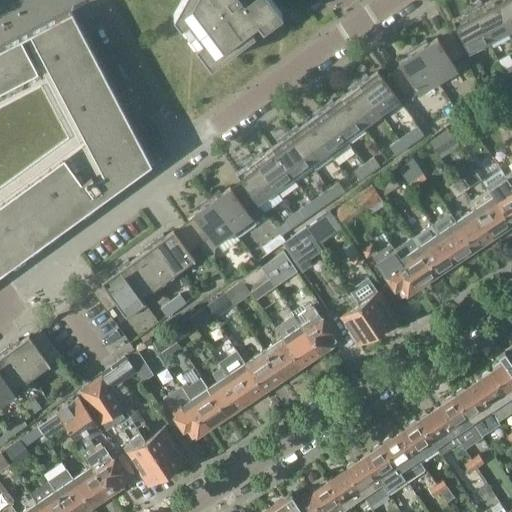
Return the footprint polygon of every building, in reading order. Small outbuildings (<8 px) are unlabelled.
[(181,0),(173,16),(210,65),(281,12),(272,0),(181,0)] [(508,31),(491,0),(483,4),(481,1),(470,7),(489,42),(508,31)] [(511,0),(491,0),(508,31),(511,29),(511,0)] [(489,42),(470,7),(459,12),(461,16),(452,21),(469,52),(489,42)] [(0,46),(0,155),(106,89),(112,86),(71,9),(0,46)] [(452,61),(463,54),(450,33),(439,40),(437,38),(428,43),(426,39),(416,46),(437,81),(457,69),(452,61)] [(437,81),(416,46),(405,53),(407,56),(399,61),(400,64),(389,71),(402,92),(413,85),(418,93),(437,81)] [(508,78),(511,75),(511,64),(503,69),(508,78)] [(497,84),(508,78),(503,69),(493,75),(497,84)] [(357,81),(380,113),(399,100),(378,71),(370,77),(367,74),(357,81)] [(350,92),(342,97),(363,126),(380,113),(357,81),(347,89),(350,92)] [(0,271),(1,271),(118,186),(151,162),(112,86),(106,89),(0,155),(0,271)] [(345,139),(363,126),(342,97),(335,102),(332,99),(322,107),(345,139)] [(464,115),(474,129),(496,113),(485,99),(464,115)] [(307,122),(328,151),(345,139),(322,107),(312,114),(315,117),(307,122)] [(333,158),(328,151),(307,122),(300,128),(297,125),(287,132),(310,164),(315,171),(333,158)] [(449,131),(432,143),(441,157),(459,145),(449,131)] [(293,177),(310,164),(287,132),(277,139),(280,142),(272,148),(293,177)] [(415,140),(409,132),(399,139),(405,147),(415,140)] [(395,154),(405,147),(399,139),(390,146),(395,154)] [(293,177),(272,148),(265,153),(262,150),(252,157),(275,189),(293,177)] [(257,203),(275,189),(252,157),(242,165),(245,168),(236,174),(242,181),(257,203)] [(380,165),(374,157),(364,164),(370,172),(380,165)] [(409,183),(424,173),(413,158),(398,168),(409,183)] [(360,179),(370,172),(364,164),(354,171),(360,179)] [(392,174),(377,183),(385,194),(399,184),(392,174)] [(455,182),(462,192),(468,188),(461,178),(455,182)] [(231,189),(230,187),(222,192),(219,189),(209,197),(233,230),(238,236),(256,223),(252,217),(263,210),(257,203),(242,181),(231,189)] [(344,190),(339,182),(329,189),(335,197),(344,190)] [(462,192),(455,182),(447,188),(454,198),(462,192)] [(374,184),(358,194),(368,209),(383,199),(374,184)] [(511,186),(510,184),(491,196),(511,226),(511,224),(511,186)] [(467,200),(473,208),(492,236),(501,230),(502,232),(511,226),(491,196),(485,188),(467,200)] [(325,204),(335,197),(329,189),(319,196),(325,204)] [(195,215),(184,223),(199,244),(210,259),(214,257),(215,243),(233,230),(209,197),(199,204),(201,207),(193,213),(195,215)] [(309,215),(303,207),(293,214),(299,222),(309,215)] [(473,208),(456,220),(476,249),(484,244),(483,242),(492,236),(473,208)] [(306,225),(304,226),(310,234),(316,243),(340,226),(328,209),(324,212),(306,225)] [(451,213),(432,226),(455,260),(464,255),(465,256),(476,249),(456,220),(451,213)] [(289,229),(299,222),(293,214),(284,221),(289,229)] [(165,237),(163,233),(153,241),(176,273),(195,259),(189,251),(199,244),(184,223),(165,237)] [(316,243),(310,234),(304,226),(281,243),(300,271),(312,263),(309,258),(321,250),(316,243)] [(414,238),(439,274),(448,268),(446,266),(455,260),(432,226),(414,238)] [(400,258),(419,285),(427,279),(428,281),(439,274),(414,238),(396,251),(400,258)] [(145,251),(138,257),(159,285),(176,273),(153,241),(143,248),(145,251)] [(366,257),(372,254),(376,251),(371,243),(361,250),(366,257)] [(372,254),(381,267),(401,297),(419,285),(400,258),(396,251),(391,244),(377,253),(376,251),(372,254)] [(260,266),(273,286),(296,271),(281,251),(260,266)] [(352,266),(362,259),(357,252),(347,259),(352,266)] [(159,285),(138,257),(131,262),(128,259),(118,266),(141,298),(159,285)] [(141,298),(118,266),(108,273),(110,277),(91,290),(106,311),(117,303),(128,318),(146,304),(141,298)] [(273,286),(260,266),(242,278),(256,298),(273,286)] [(232,303),(249,290),(241,279),(224,291),(232,303)] [(396,319),(377,291),(366,298),(360,288),(352,293),(377,332),(396,319)] [(216,308),(228,300),(229,299),(224,291),(211,300),(216,308)] [(351,308),(339,316),(358,345),(377,332),(352,293),(345,298),(351,308)] [(170,301),(176,309),(186,302),(180,294),(170,301)] [(176,309),(170,301),(160,308),(166,316),(176,309)] [(294,316),(298,323),(318,352),(336,340),(316,311),(312,305),(294,316)] [(204,308),(189,319),(195,327),(210,316),(204,308)] [(298,323),(281,335),(302,366),(311,360),(310,358),(318,352),(298,323)] [(169,333),(175,343),(184,336),(177,327),(169,333)] [(21,341),(18,338),(8,346),(31,378),(50,364),(60,356),(40,328),(29,336),(21,341)] [(167,332),(153,342),(158,351),(173,341),(167,332)] [(292,373),(302,366),(281,335),(262,347),(282,377),(291,371),(292,373)] [(0,356),(0,371),(14,390),(31,378),(8,346),(0,351),(0,355),(0,356)] [(262,347),(244,360),(265,391),(274,385),(273,383),(282,377),(262,347)] [(143,381),(154,374),(136,348),(126,354),(143,381)] [(493,371),(492,371),(511,402),(511,399),(509,396),(511,394),(511,361),(509,363),(505,356),(507,354),(506,352),(504,350),(498,354),(502,360),(493,367),(493,371)] [(128,389),(122,380),(133,373),(123,356),(103,371),(114,387),(120,395),(128,389)] [(255,398),(265,391),(244,360),(226,372),(245,401),(253,396),(255,398)] [(214,380),(207,385),(228,416),(237,409),(236,408),(245,401),(226,372),(222,367),(211,374),(214,380)] [(0,400),(14,390),(0,371),(0,400)] [(511,411),(511,402),(492,371),(491,372),(487,371),(483,374),(483,378),(473,384),(479,393),(481,391),(487,400),(485,402),(490,409),(498,421),(511,411)] [(122,407),(100,374),(77,389),(99,423),(122,408),(122,407)] [(457,395),(456,396),(472,421),(481,415),(490,429),(499,422),(498,421),(490,409),(485,402),(487,400),(481,391),(479,393),(473,384),(465,389),(461,388),(457,391),(457,395)] [(218,422),(228,416),(207,385),(189,397),(208,426),(216,421),(218,422)] [(208,426),(189,397),(179,403),(175,396),(166,403),(190,438),(208,426)] [(463,427),(472,421),(456,396),(454,397),(450,396),(446,399),(446,402),(438,407),(444,416),(441,418),(447,427),(448,427),(453,434),(462,448),(463,448),(473,441),(463,427)] [(75,439),(95,425),(78,397),(56,413),(57,413),(65,426),(75,439)] [(35,399),(25,406),(31,414),(41,407),(35,399)] [(130,401),(122,407),(122,408),(131,421),(166,473),(186,460),(164,427),(162,428),(161,427),(152,434),(130,401)] [(421,419),(419,420),(436,445),(442,454),(450,448),(468,474),(477,468),(472,460),(463,448),(462,448),(453,434),(448,427),(447,427),(441,418),(444,416),(438,407),(428,413),(425,412),(421,415),(421,419)] [(47,438),(65,426),(57,413),(38,426),(43,433),(47,438)] [(26,424),(21,416),(11,423),(16,431),(26,424)] [(410,426),(400,433),(405,441),(407,441),(413,450),(411,451),(420,464),(428,458),(424,453),(436,445),(419,420),(418,421),(414,420),(410,422),(410,426)] [(149,485),(166,473),(131,421),(121,428),(127,437),(120,442),(149,485)] [(7,438),(16,431),(11,423),(1,430),(7,438)] [(43,433),(38,426),(22,438),(27,445),(43,433)] [(405,441),(400,433),(392,438),(388,437),(384,440),(384,443),(381,445),(406,482),(424,470),(420,464),(411,451),(413,450),(407,441),(405,441)] [(31,454),(21,438),(7,449),(16,464),(31,454)] [(373,451),(362,458),(368,467),(371,465),(377,474),(376,475),(388,493),(406,482),(381,445),(378,444),(373,448),(373,451)] [(87,457),(92,464),(111,491),(127,480),(107,451),(103,445),(87,457)] [(0,453),(0,470),(10,463),(2,452),(0,453)] [(480,455),(472,460),(477,468),(485,462),(480,455)] [(347,468),(346,469),(345,469),(342,468),(361,496),(368,507),(388,493),(376,475),(377,474),(371,465),(368,467),(362,458),(356,462),(352,461),(347,464),(347,468)] [(101,498),(108,493),(111,491),(92,464),(73,476),(94,506),(102,500),(101,498)] [(67,467),(46,481),(67,511),(80,511),(81,511),(84,511),(94,506),(73,476),(67,467)] [(336,475),(328,480),(334,489),(331,491),(337,501),(338,500),(343,508),(361,496),(342,468),(341,468),(336,472),(336,475)] [(447,502),(455,496),(443,478),(435,482),(447,502)] [(308,493),(307,493),(319,511),(337,511),(343,508),(338,500),(337,501),(331,491),(334,489),(328,480),(320,486),(316,485),(311,488),(311,492),(308,493)] [(29,492),(36,502),(42,511),(67,511),(46,481),(29,492)] [(319,511),(307,493),(305,492),(300,495),(300,500),(297,502),(291,492),(284,497),(286,499),(287,501),(289,501),(294,509),(291,511),(319,511)] [(286,499),(266,511),(291,511),(294,509),(289,501),(287,501),(286,499)] [(42,511),(36,502),(20,511),(42,511)]
